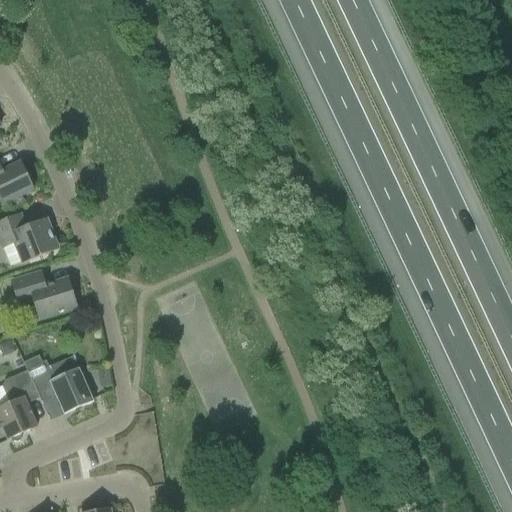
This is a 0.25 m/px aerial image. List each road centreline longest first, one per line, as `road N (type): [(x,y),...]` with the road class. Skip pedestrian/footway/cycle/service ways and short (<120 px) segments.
road 1 (residential): [(18,499),(12,471),(107,430),(124,413),(80,231),(49,155),(0,73)]
road 2 (motorway): [(293,0),(511,467)]
road 3 (motorway): [(511,347),(349,0)]
road 4 (residential): [(140,511),(134,483),(18,499)]
